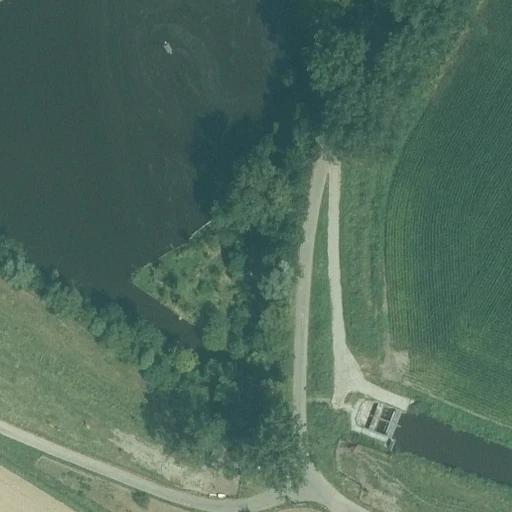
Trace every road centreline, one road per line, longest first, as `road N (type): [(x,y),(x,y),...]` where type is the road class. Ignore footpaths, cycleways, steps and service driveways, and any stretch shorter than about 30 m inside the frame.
road 1 (unclassified): [(407,0),(334,122),(294,265),(299,493)]
road 2 (unclassified): [(0,428),(207,506),(248,508),(299,493)]
